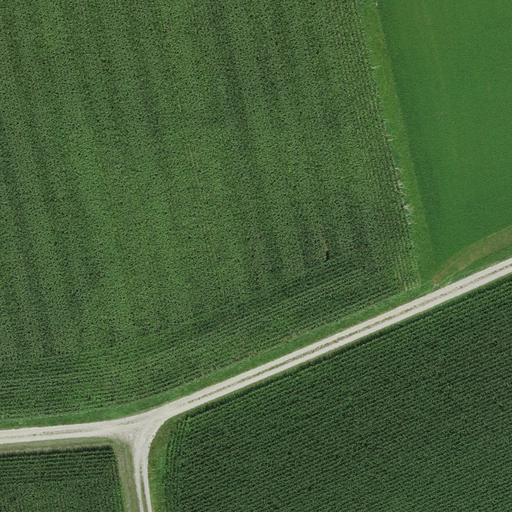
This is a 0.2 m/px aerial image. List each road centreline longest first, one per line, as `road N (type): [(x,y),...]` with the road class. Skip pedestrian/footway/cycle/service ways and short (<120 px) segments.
road 1 (track): [(147,511),(137,448),(168,413),(511,265)]
road 2 (track): [(0,442),(151,431)]
